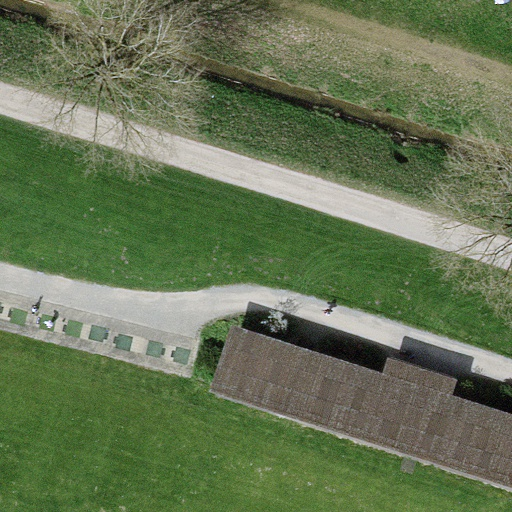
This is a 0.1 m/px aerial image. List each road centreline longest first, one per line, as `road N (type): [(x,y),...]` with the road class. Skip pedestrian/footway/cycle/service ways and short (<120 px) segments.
road 1 (track): [(0,97),(511,252)]
road 2 (track): [(511,380),(268,301),(141,311),(0,274)]
